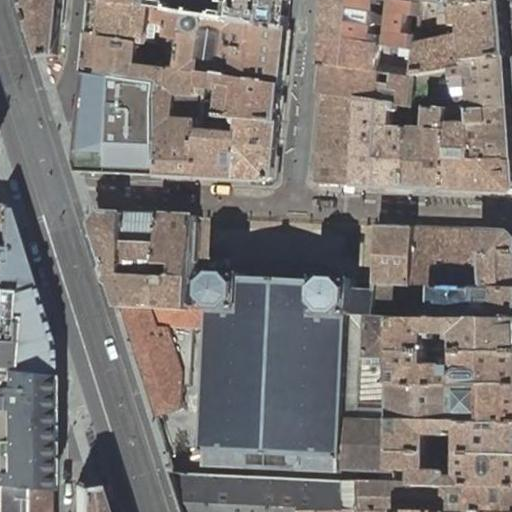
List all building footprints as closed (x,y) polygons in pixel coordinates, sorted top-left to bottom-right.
[(65,0),(27,0),(46,57),(60,55),(65,0)] [(144,5),(110,0),(94,0),(91,34),(143,42),(149,43),(152,24),(167,26),(165,34),(171,34),(172,26),(174,10),(154,7),(144,5)] [(145,0),(144,5),(154,7),(174,10),(290,29),(293,0),(145,0)] [(423,17),(425,3),(407,0),(333,0),(329,36),(327,63),(415,78),(415,76),(418,50),(420,36),(413,35),(415,16),(423,17)] [(460,6),(425,1),(425,3),(423,17),(420,36),(418,50),(415,76),(456,69),(461,68),(460,59),(508,57),(504,2),(460,6)] [(285,85),(290,29),(174,10),(172,26),(171,34),(171,36),(186,38),(183,69),(207,73),(285,85)] [(165,81),(167,68),(142,64),(143,42),(91,34),(87,70),(141,78),(165,81)] [(154,52),(168,54),(169,47),(169,46),(156,44),(154,52)] [(511,108),(508,57),(460,59),(461,68),(456,69),(457,86),(466,109),(466,110),(475,110),(511,108)] [(413,106),(415,78),(327,63),(324,93),(363,99),(395,103),(413,106)] [(183,69),(167,66),(167,68),(165,81),(163,102),(163,151),(163,175),(200,177),(204,120),(175,119),(176,94),(205,95),(207,73),(183,69)] [(149,175),(163,175),(163,151),(163,102),(165,81),(141,78),(87,70),(79,163),(82,172),(114,173),(124,173),(124,170),(126,148),(135,148),(135,153),(142,154),(150,154),(149,171),(149,175)] [(281,121),(285,85),(207,73),(205,95),(225,97),(224,115),(244,116),(244,118),(281,121)] [(318,183),(357,185),(363,99),(324,93),(315,180),(318,183)] [(357,185),(409,187),(411,127),(395,127),(395,103),(363,99),(357,185)] [(447,189),(451,108),(430,108),(429,127),(411,127),(409,187),(447,189)] [(466,110),(466,109),(451,108),(447,189),(511,191),(511,159),(479,160),(475,110),(466,110)] [(511,159),(511,111),(511,108),(475,110),(479,160),(511,159)] [(276,177),(281,121),(244,118),(244,116),(224,115),(204,113),(204,120),(200,177),(272,180),(276,177)] [(0,284),(10,286),(28,281),(4,204),(0,203),(0,284)] [(98,223),(124,306),(158,308),(193,309),(194,281),(195,276),(162,275),(127,274),(129,212),(107,211),(98,223)] [(164,214),(129,212),(127,274),(162,275),(164,214)] [(164,214),(162,275),(195,276),(198,216),(164,214)] [(418,227),(382,225),(379,284),(415,286),(418,227)] [(511,231),(418,227),(415,286),(511,289),(511,231)] [(322,273),(322,276),(331,277),(332,270),(325,263),(248,259),(239,266),(239,273),(249,273),(249,269),(250,268),(320,271),(322,273)] [(249,273),(249,278),(322,281),(322,276),(322,273),(320,271),(250,268),(249,269),(249,273)] [(193,309),(158,308),(157,325),(170,326),(166,410),(198,411),(200,374),(202,336),(202,329),(210,329),(214,330),(214,336),(212,374),(209,451),(210,451),(209,466),(213,466),(213,465),(254,467),(254,468),(299,470),(300,470),(300,469),(345,470),(345,469),(400,472),(398,420),(398,419),(397,419),(347,417),(352,315),(371,316),(370,357),(397,358),(398,358),(398,351),(398,318),(378,317),(379,289),(358,289),(359,278),(331,277),(322,276),(322,281),(249,278),(249,273),(239,273),(213,271),(212,282),(194,281),(193,309)] [(0,366),(47,371),(50,372),(50,368),(47,368),(47,340),(28,281),(10,286),(0,284),(0,366)] [(398,318),(511,319),(511,289),(415,286),(379,284),(379,289),(378,317),(398,318)] [(511,319),(398,318),(398,351),(511,351),(511,319)] [(214,336),(202,336),(200,374),(212,374),(214,336)] [(511,351),(398,351),(398,358),(397,358),(397,383),(511,384),(511,351)] [(362,357),(359,408),(397,410),(397,383),(397,358),(370,357),(362,357)] [(0,482),(0,483),(0,485),(47,488),(47,371),(0,366),(0,482)] [(511,384),(397,383),(397,410),(397,419),(398,419),(398,420),(511,422),(511,384)] [(420,483),(439,484),(511,486),(511,422),(398,420),(400,472),(400,481),(420,482),(420,483)] [(193,473),(177,473),(189,511),(303,511),(304,510),(360,510),(386,511),(400,510),(438,511),(439,484),(420,483),(420,482),(400,481),(193,473)] [(0,511),(47,511),(47,488),(0,485),(0,483),(0,482),(0,511)] [(76,511),(100,511),(91,482),(76,485),(76,511)] [(511,511),(511,486),(439,484),(438,511),(452,511),(466,511),(511,511)]
